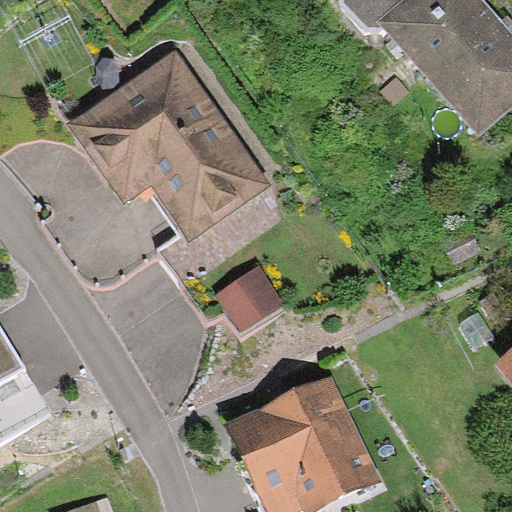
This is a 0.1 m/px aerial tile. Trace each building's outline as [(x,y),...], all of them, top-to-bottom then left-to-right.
[(482,140),(511,113),(511,31),(509,28),(483,0),(342,0),(342,9),(367,35),(388,34),(482,140)] [(273,189),(179,54),(71,129),(127,209),(151,193),(189,247),(273,189)] [(260,271),(218,299),(244,338),(286,310),(260,271)] [(0,441),(51,411),(0,330),(0,441)] [(511,356),(497,368),(511,387),(511,356)] [(313,511),(380,482),(334,379),(289,399),(225,428),(263,511),(298,511),(303,510),(304,511),(313,511)] [(111,511),(107,499),(73,511),(111,511)]
